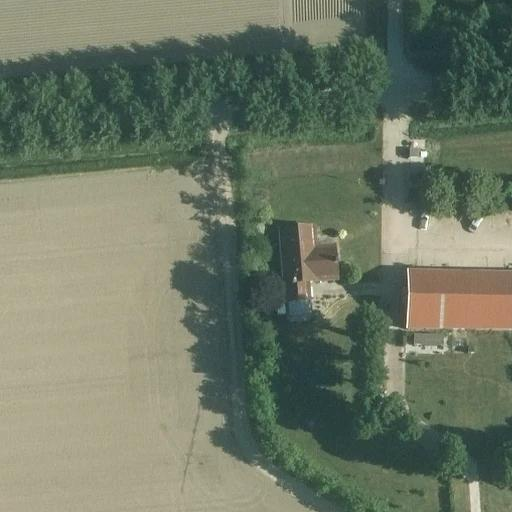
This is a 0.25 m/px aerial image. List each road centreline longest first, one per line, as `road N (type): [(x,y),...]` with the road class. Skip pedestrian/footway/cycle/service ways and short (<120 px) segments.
road 1 (unclassified): [(0,127),(511,80)]
road 2 (track): [(210,106),(242,435),(266,468),(332,511)]
